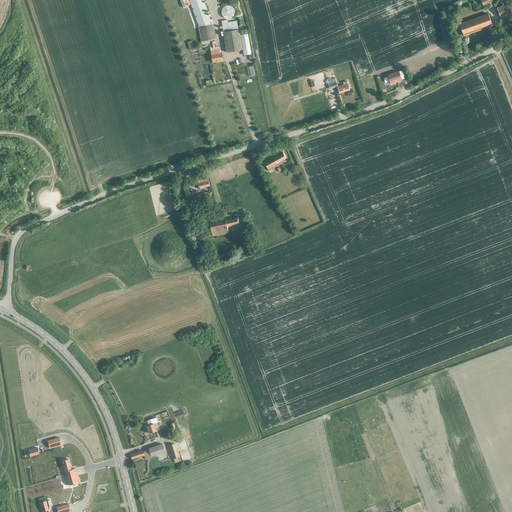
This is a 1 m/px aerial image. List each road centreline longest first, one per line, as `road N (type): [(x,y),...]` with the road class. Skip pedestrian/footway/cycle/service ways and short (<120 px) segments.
road 1 (unclassified): [(4,309),(14,240),(27,228),(122,188),(384,104),(511,39)]
road 2 (secondary): [(133,511),(115,436),(94,391),(49,338),(4,309)]
